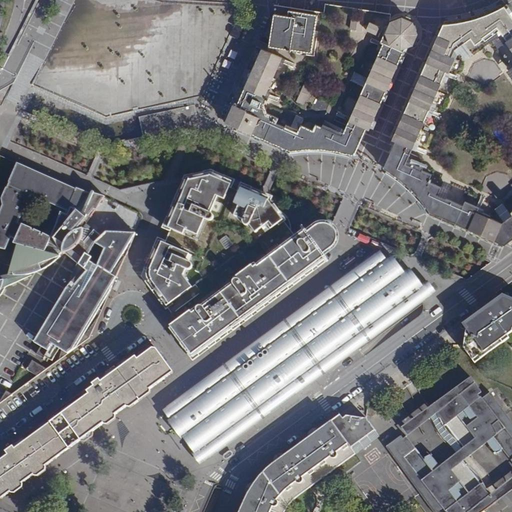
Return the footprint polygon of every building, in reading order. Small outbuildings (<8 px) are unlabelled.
[(391,16),(392,12),(326,2),(325,11),(277,4),(275,17),(270,16),(267,34),(272,36),(272,44),(270,47),(269,49),(257,44),(234,97),(237,98),(236,102),(232,101),(223,122),(291,151),(310,150),(315,148),(324,149),(331,150),(358,153),(366,134),(370,126),(373,127),(410,42),(413,41),(418,31),(413,21),(415,17),(403,13),(391,20),(391,16)] [(511,240),(511,19),(503,8),(500,10),(492,14),(482,18),(475,20),(465,22),(458,23),(449,23),(443,23),(389,138),(392,139),(390,145),(380,169),(383,172),(385,173),(389,176),(402,187),(410,195),(419,205),(425,214),(465,231),(501,248),(511,240)] [(13,133),(6,130),(1,141),(8,144),(13,133)] [(90,195),(89,196),(76,191),(75,192),(44,178),(17,166),(0,202),(0,251),(4,252),(9,239),(16,241),(17,242),(16,246),(15,245),(14,245),(6,268),(10,269),(7,277),(25,271),(30,273),(41,266),(42,267),(50,264),(55,260),(58,258),(61,255),(60,256),(65,257),(70,271),(63,285),(51,307),(42,325),(31,345),(38,349),(36,353),(55,363),(89,338),(110,290),(134,236),(105,234),(100,239),(85,227),(104,199),(97,197),(90,195)] [(164,230),(169,231),(195,243),(205,222),(208,224),(209,224),(211,223),(212,222),(213,221),(214,219),(214,218),(214,217),(213,216),(213,215),(212,214),(209,212),(217,195),(225,198),(229,189),(209,180),(183,187),(164,230)] [(191,291),(169,307),(179,321),(191,312),(194,315),(197,313),(195,311),(195,310),(195,309),(195,308),(196,308),(197,307),(198,307),(200,307),(202,309),(232,287),(230,286),(230,284),(230,283),(231,282),(232,281),(233,281),(235,281),(248,272),(250,274),(294,242),(280,223),(268,232),(264,227),(253,235),(246,226),(244,226),(243,225),(242,223),(242,222),(242,221),(242,220),(243,218),(234,214),(239,204),(234,202),(239,193),(229,189),(225,198),(217,195),(209,212),(212,214),(213,215),(213,216),(214,217),(214,218),(214,219),(213,221),(212,222),(211,223),(209,224),(208,224),(205,222),(195,243),(169,231),(163,245),(189,256),(186,263),(189,264),(191,266),(192,267),(191,269),(191,271),(190,272),(189,273),(188,273),(187,273),(184,272),(181,278),(191,291)] [(266,205),(239,193),(234,202),(239,204),(234,214),(243,218),(242,220),(242,221),(242,222),(242,223),(243,225),(244,226),(246,226),(253,235),(264,227),(268,232),(280,223),(266,205)] [(296,245),(294,242),(250,274),(248,272),(235,281),(233,281),(232,281),(231,282),(230,283),(230,284),(230,286),(232,287),(202,309),(200,307),(198,307),(197,307),(196,308),(195,308),(195,309),(195,310),(195,311),(197,313),(194,315),(191,312),(179,321),(176,323),(169,328),(182,344),(189,354),(216,334),(214,332),(221,326),(223,329),(234,321),(232,318),(236,316),(238,318),(253,307),(250,304),(257,300),(259,303),(323,255),(330,250),(332,245),(333,239),(332,234),(328,230),(322,229),(316,229),(296,245)] [(163,245),(169,231),(164,230),(158,243),(163,245)] [(189,256),(163,245),(158,243),(153,255),(146,271),(147,276),(169,307),(191,291),(181,278),(184,272),(187,273),(188,273),(189,273),(190,272),(191,271),(191,269),(192,267),(191,266),(189,264),(186,263),(189,256)] [(223,329),(216,334),(189,354),(193,359),(327,262),(328,261),(323,255),(259,303),(253,307),(238,318),(234,321),(223,329)] [(377,256),(164,413),(199,461),(429,293),(423,284),(417,288),(405,272),(400,277),(388,260),(382,264),(377,256)] [(59,259),(58,258),(55,260),(50,264),(42,267),(41,266),(30,273),(25,271),(7,277),(0,277),(0,280),(4,281),(4,289),(30,277),(29,275),(36,274),(45,270),(55,263),(59,259)] [(511,299),(501,295),(462,324),(466,329),(503,301),(511,305),(511,299)] [(511,305),(503,301),(466,329),(464,342),(475,358),(483,352),(485,355),(504,341),(502,338),(507,335),(511,331),(511,305)] [(214,332),(216,334),(223,329),(221,326),(214,332)] [(150,342),(103,376),(107,382),(102,386),(98,380),(49,416),(68,443),(169,369),(150,342)] [(474,363),(485,355),(483,352),(475,358),(464,342),(463,348),(474,363)] [(35,378),(45,371),(30,362),(24,372),(35,378)] [(169,369),(68,443),(64,446),(67,451),(173,374),(169,369)] [(107,382),(103,376),(98,380),(102,386),(107,382)] [(402,434),(385,446),(433,511),(440,511),(446,508),(448,511),(480,511),(496,501),(488,492),(486,488),(483,480),(477,473),(469,467),(467,462),(465,464),(462,459),(487,442),(490,447),(495,452),(493,453),(494,454),(501,451),(501,449),(503,448),(511,461),(511,421),(489,390),(480,397),(477,393),(480,391),(470,377),(429,407),(436,414),(445,429),(445,431),(449,434),(457,441),(459,445),(461,443),(464,447),(439,465),(439,464),(436,459),(433,457),(431,456),(432,455),(431,453),(424,457),(425,459),(423,460),(406,434),(404,436),(402,434)] [(3,393),(0,397),(0,403),(10,397),(3,393)] [(331,421),(334,424),(343,417),(341,413),(331,421)] [(64,446),(68,443),(49,416),(45,419),(64,446)] [(343,417),(334,424),(344,438),(367,420),(366,418),(345,416),(343,417)] [(39,423),(33,427),(52,454),(58,449),(64,446),(45,419),(39,423)] [(368,419),(367,420),(344,438),(352,448),(376,430),(368,419)] [(281,465),(311,442),(315,439),(331,426),(334,424),(331,421),(280,459),(266,469),(259,476),(249,490),(243,500),(238,511),(274,511),(249,502),(255,490),(261,481),(270,473),(276,468),(281,465)] [(352,448),(344,438),(334,424),(331,426),(315,439),(320,445),(316,448),(311,442),(281,465),(285,471),(281,474),(276,468),(270,473),(261,481),(255,490),(249,502),(274,511),(283,511),(288,504),(293,499),(326,475),(355,453),(352,448)] [(0,492),(52,454),(33,427),(3,450),(7,455),(3,458),(0,454),(0,492)] [(315,439),(311,442),(316,448),(320,445),(315,439)] [(0,499),(56,459),(52,454),(0,492),(0,499)] [(285,471),(281,465),(276,468),(281,474),(285,471)]
